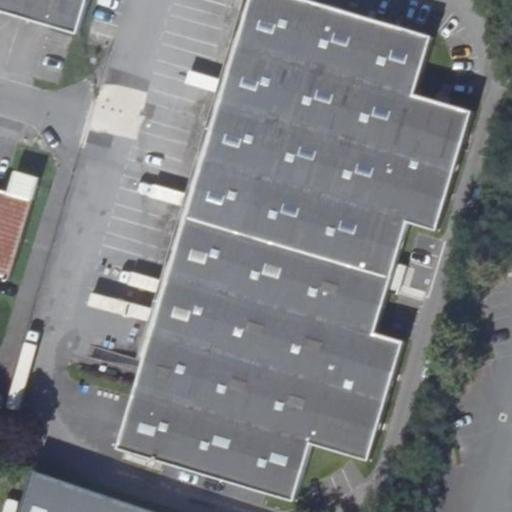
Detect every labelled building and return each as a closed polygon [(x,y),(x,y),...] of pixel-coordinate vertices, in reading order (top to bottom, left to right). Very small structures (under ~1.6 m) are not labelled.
[(90,0),(0,0),(0,11),(52,27),(80,35),(90,0)] [(344,321),(356,279),(365,248),(376,211),(432,227),(466,109),(410,92),(426,34),(306,0),(247,0),(118,449),(293,499),(310,442),(366,458),(400,339),(344,321)] [(15,171),(13,178),(37,186),(39,179),(15,171)] [(37,186),(13,178),(9,192),(0,189),(0,276),(8,279),(37,186)] [(375,251),(365,248),(356,279),(366,283),(375,251)] [(166,511),(38,468),(22,511),(166,511)]
